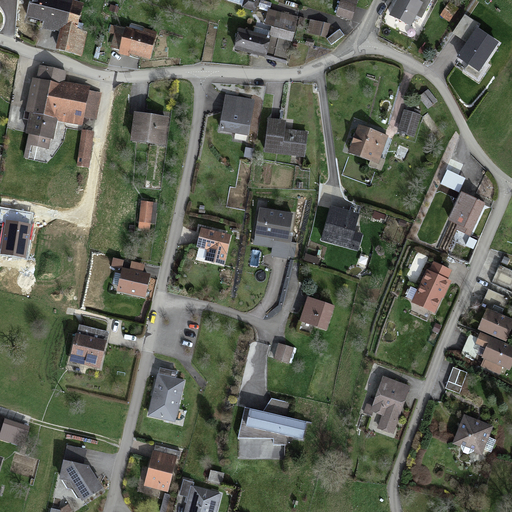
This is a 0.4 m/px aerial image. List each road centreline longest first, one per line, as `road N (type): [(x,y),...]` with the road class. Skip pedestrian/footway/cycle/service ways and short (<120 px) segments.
road 1 (residential): [(395,511),(398,466),(507,186)]
road 2 (residential): [(159,293),(198,72)]
road 3 (residential): [(507,186),(478,156),(432,73),(358,39)]
road 4 (residential): [(112,495),(159,293)]
road 5 (residential): [(0,40),(104,79),(198,72)]
road 6 (residential): [(198,72),(298,75),(358,39)]
road 7 (residential): [(159,293),(263,326),(254,374)]
road 8 (unknown): [(0,409),(100,437),(127,431)]
